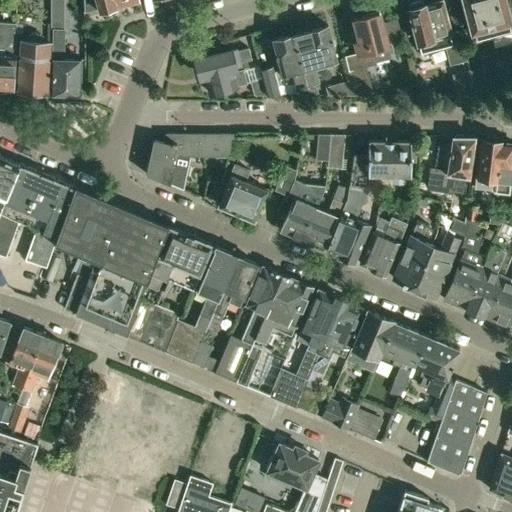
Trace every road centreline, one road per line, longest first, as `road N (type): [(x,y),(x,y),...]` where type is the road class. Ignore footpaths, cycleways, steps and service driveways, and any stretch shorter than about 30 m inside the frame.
road 1 (residential): [(99,175),(511,351)]
road 2 (residential): [(107,339),(467,493)]
road 3 (residential): [(511,119),(128,117)]
road 4 (residential): [(267,0),(189,19),(168,33),(128,117)]
road 5 (residential): [(508,370),(467,493)]
